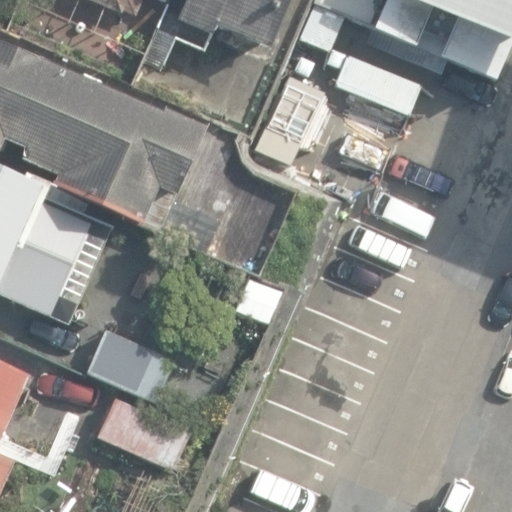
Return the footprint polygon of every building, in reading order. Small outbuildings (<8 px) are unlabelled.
[(171,0),(102,0),(161,25),(171,0)] [(184,0),(180,11),(283,55),(306,0),(184,0)] [(511,0),(334,0),(511,80),(511,0)] [(0,148),(143,208),(156,177),(180,187),(209,118),(0,32),(0,148)] [(122,218),(0,164),(0,289),(76,323),(122,218)] [(166,354),(98,325),(81,364),(149,394),(166,354)] [(0,431),(25,374),(0,363),(0,431)] [(187,420),(104,390),(85,442),(168,472),(187,420)]
